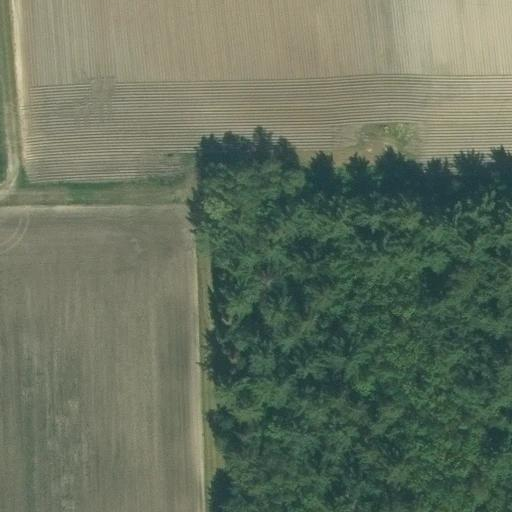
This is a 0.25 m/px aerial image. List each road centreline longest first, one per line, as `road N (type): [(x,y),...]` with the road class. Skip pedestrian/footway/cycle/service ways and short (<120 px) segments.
road 1 (track): [(0,221),(149,217),(161,511)]
road 2 (track): [(511,170),(154,181)]
road 3 (track): [(139,0),(154,181),(149,217)]
